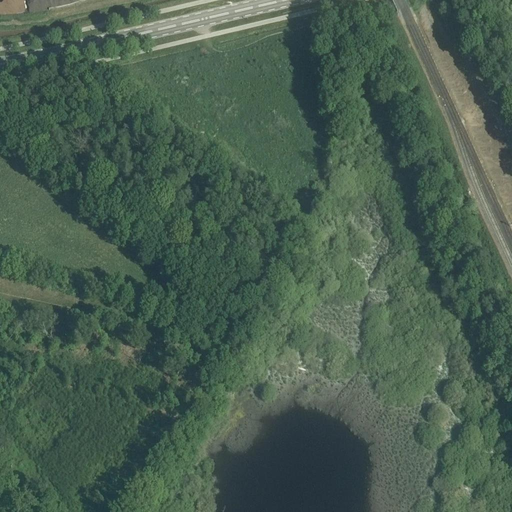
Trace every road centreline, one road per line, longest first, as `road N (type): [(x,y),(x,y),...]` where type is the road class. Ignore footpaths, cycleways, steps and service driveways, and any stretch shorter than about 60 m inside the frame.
road 1 (primary): [(0,67),(303,0)]
road 2 (unclassified): [(511,138),(434,0)]
